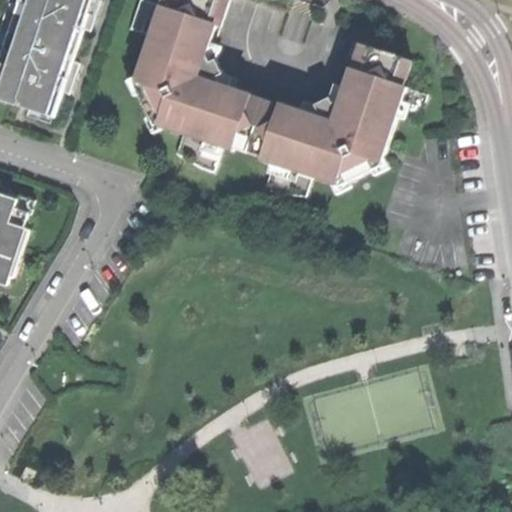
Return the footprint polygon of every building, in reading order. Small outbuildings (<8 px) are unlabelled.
[(31,0),(0,96),(0,99),(56,118),(64,93),(71,95),(75,81),(81,64),(74,62),(85,30),(92,32),(97,17),(102,1),(99,0),(31,0)] [(6,0),(10,1),(0,31),(0,96),(31,0),(6,0)] [(152,35),(162,6),(143,0),(142,0),(132,28),(152,35)] [(413,62),(363,45),(355,70),(353,70),(342,100),(335,104),(337,109),(323,116),(321,111),(313,115),(282,104),(282,107),(253,98),(254,95),(223,85),(219,77),(214,79),(207,66),(213,64),(209,56),(218,26),(222,27),(231,0),(163,0),(162,6),(152,35),(138,77),(143,85),(140,94),(152,117),(161,120),(165,129),(185,135),(206,142),(208,138),(218,142),(220,147),(223,148),(235,152),(236,149),(264,158),(264,161),(275,165),(278,166),(283,163),(294,167),(292,171),(313,178),(333,185),(342,180),(351,183),(374,172),(377,163),(386,159),(400,118),(400,117),(395,116),(399,106),(405,103),(409,89),(409,88),(405,87),(413,62)] [(214,79),(219,77),(216,70),(213,64),(207,66),(214,79)] [(429,96),(409,89),(405,103),(399,106),(395,116),(400,117),(400,118),(419,124),(429,96)] [(337,109),(335,104),(328,107),(321,111),(323,116),(337,109)] [(215,172),(223,148),(220,147),(218,142),(208,138),(206,142),(185,135),(179,154),(203,168),(215,172)] [(307,197),(313,178),(292,171),(294,167),(283,163),(278,166),(275,165),(267,189),(279,194),(307,197)] [(0,282),(9,285),(12,277),(15,278),(31,231),(26,229),(31,214),(31,213),(16,209),(19,201),(18,201),(0,194),(0,282)] [(31,213),(31,214),(33,215),(37,201),(20,195),(18,201),(19,201),(16,209),(31,213)]
